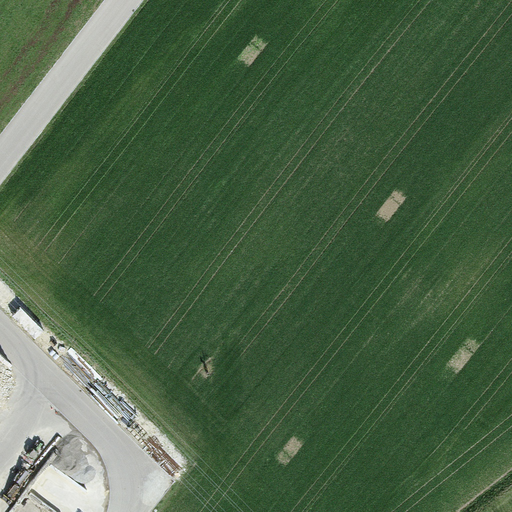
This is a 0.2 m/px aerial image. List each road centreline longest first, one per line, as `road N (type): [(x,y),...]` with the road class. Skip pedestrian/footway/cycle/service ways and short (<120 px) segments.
road 1 (residential): [(0,337),(114,454),(124,488),(120,511)]
road 2 (residential): [(122,0),(0,158)]
